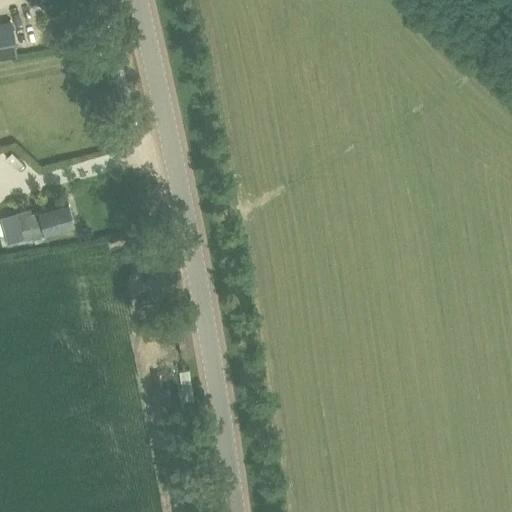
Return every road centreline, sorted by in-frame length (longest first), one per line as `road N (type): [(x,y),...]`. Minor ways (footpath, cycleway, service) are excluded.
road 1 (secondary): [(238,511),(201,279),(142,0)]
road 2 (unknown): [(424,0),(511,89)]
